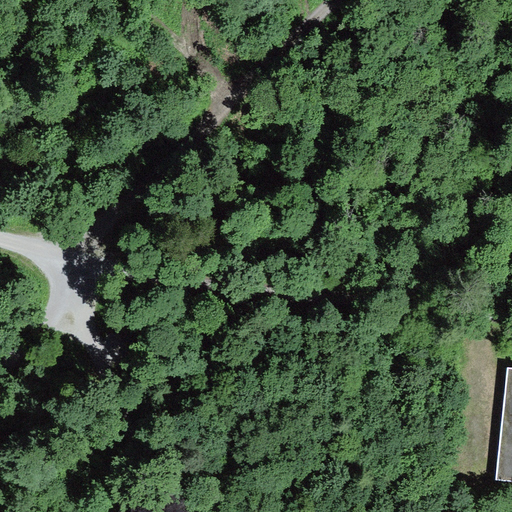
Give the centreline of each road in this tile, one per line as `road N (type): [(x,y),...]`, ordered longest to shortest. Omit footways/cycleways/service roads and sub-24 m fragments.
road 1 (track): [(511,316),(177,280),(80,258)]
road 2 (track): [(334,0),(111,215),(80,258)]
road 3 (track): [(165,511),(90,345),(80,258)]
road 4 (track): [(80,258),(51,314),(0,372)]
